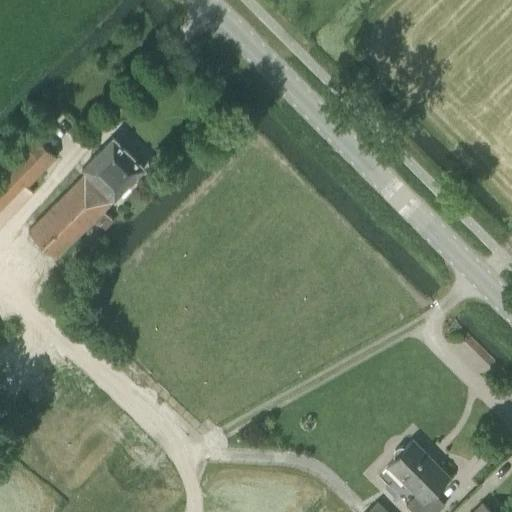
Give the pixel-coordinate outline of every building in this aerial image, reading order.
[(0,224),(32,192),(27,187),(57,157),(22,123),(6,140),(17,151),(0,167),(0,224)] [(114,219),(102,208),(143,166),(111,136),(81,167),(85,171),(28,228),(55,256),(92,218),(104,229),(114,219)] [(392,454),(393,456),(386,463),(415,492),(405,502),(414,511),(432,511),(443,501),(432,490),(448,473),(412,437),(404,445),(402,444),(401,444),(398,445),(396,446),(394,447),(393,450),(392,452),(392,454)] [(390,511),(385,506),(378,499),(363,511),(390,511)] [(493,511),(481,500),(468,511),(493,511)]
